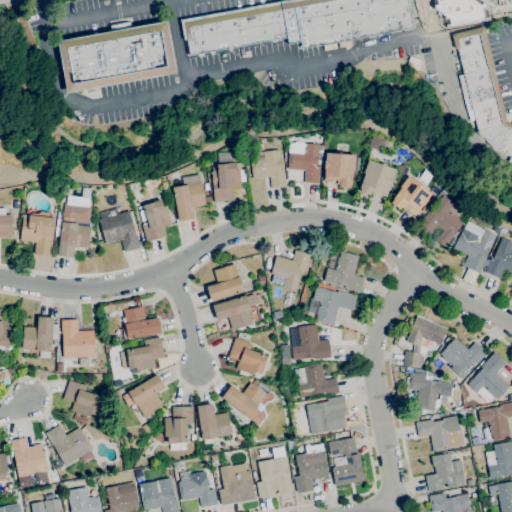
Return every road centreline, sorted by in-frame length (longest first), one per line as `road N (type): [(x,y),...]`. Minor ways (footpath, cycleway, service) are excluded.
road 1 (residential): [(511,326),(375,235),(317,215),(229,234),(166,273),(121,285),(60,289),(0,279)]
road 2 (residential): [(414,262),(373,339),(395,511)]
